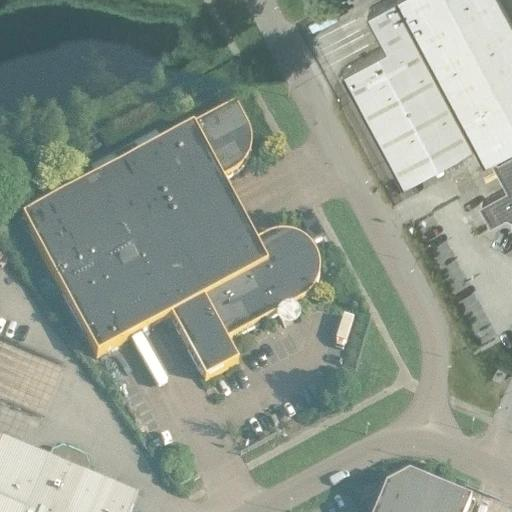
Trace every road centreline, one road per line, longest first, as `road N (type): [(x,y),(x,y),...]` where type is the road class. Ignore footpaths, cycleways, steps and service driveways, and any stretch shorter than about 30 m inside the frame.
road 1 (unclassified): [(425,430),(433,343),(426,316),(259,0)]
road 2 (unclassified): [(256,511),(425,430)]
